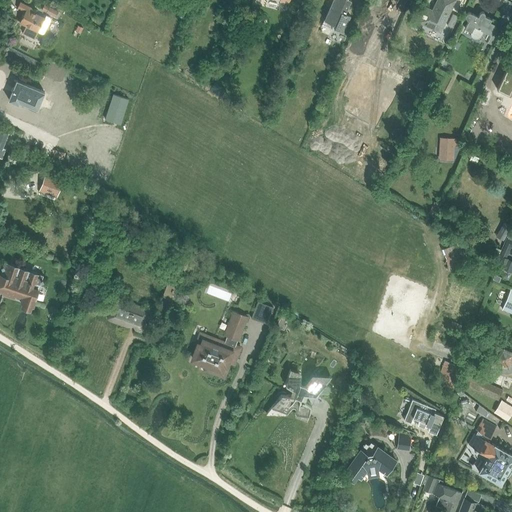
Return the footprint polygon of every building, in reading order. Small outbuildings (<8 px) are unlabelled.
[(331,28),(343,33),(350,17),(345,14),(351,1),(349,0),(332,0),(324,20),(332,24),(331,28)] [(417,22),(440,33),(455,0),(437,0),(433,10),(424,6),(417,22)] [(19,22),(26,26),(22,33),(34,39),(38,32),(43,35),(51,20),(49,17),(46,15),(45,18),(35,13),(35,14),(32,12),(33,9),(20,3),(21,2),(20,2),(17,8),(17,9),(18,8),(25,12),(19,22)] [(40,10),(55,17),(58,11),(43,4),(40,10)] [(467,20),(468,20),(464,28),(471,31),(470,35),(471,37),(472,38),(474,40),(476,40),(479,39),(481,38),(485,30),(490,33),(494,25),(489,22),(491,19),(485,16),(484,13),(483,12),(481,12),(480,13),(478,17),(471,13),(468,13),(465,14),(465,17),(467,20)] [(453,14),(447,25),(452,28),(458,16),(453,14)] [(487,43),(493,46),(499,35),(493,32),(487,43)] [(9,47),(3,57),(34,73),(39,62),(9,47)] [(505,92),(508,86),(510,87),(511,82),(511,69),(507,67),(508,65),(496,89),(500,91),(501,90),(505,92)] [(379,75),(362,68),(350,93),(368,101),(367,101),(371,103),(389,111),(401,85),(383,77),(382,79),(378,77),(379,75)] [(419,79),(416,87),(422,89),(425,82),(419,79)] [(45,92),(17,81),(9,100),(19,104),(20,102),(23,103),(22,105),(36,111),(37,109),(45,92)] [(105,119),(120,124),(128,99),(113,94),(105,119)] [(0,158),(2,159),(5,150),(2,149),(9,133),(0,129),(0,158)] [(457,147),(457,138),(439,137),(438,160),(453,160),(454,147),(457,147)] [(62,150),(55,149),(54,155),(60,157),(62,150)] [(367,179),(375,182),(380,173),(372,170),(367,179)] [(45,177),(40,189),(57,195),(62,183),(45,177)] [(428,213),(434,216),(440,204),(434,201),(428,213)] [(511,226),(504,222),(496,237),(503,241),(507,234),(511,236),(511,226)] [(511,261),(510,261),(511,257),(511,240),(508,239),(501,257),(496,266),(511,273),(511,271),(511,261)] [(442,248),(443,254),(444,254),(449,272),(461,269),(460,263),(471,260),(468,249),(461,251),(459,243),(442,248)] [(0,273),(0,292),(2,293),(2,295),(14,300),(16,296),(22,298),(21,303),(23,304),(23,308),(28,309),(31,306),(33,307),(39,288),(43,275),(4,261),(1,271),(4,272),(3,274),(0,273)] [(502,309),(511,313),(511,289),(510,289),(502,309)] [(273,307),(258,302),(251,318),(267,324),(273,307)] [(225,336),(226,337),(238,341),(239,341),(248,317),(235,311),(225,336)] [(280,318),(276,327),(283,330),(287,320),(280,318)] [(449,327),(459,332),(461,326),(452,321),(449,327)] [(238,341),(226,337),(224,343),(221,341),(211,337),(200,333),(196,344),(200,345),(199,348),(196,347),(192,356),(195,358),(194,362),(202,365),(204,361),(212,364),(209,370),(223,376),(226,369),(230,360),(231,357),(236,359),(238,353),(238,354),(241,347),(236,346),(238,341)] [(511,352),(501,347),(494,361),(508,367),(511,359),(511,352)] [(434,388),(447,393),(451,394),(460,367),(444,361),(434,388)] [(354,385),(362,388),(366,376),(358,373),(354,385)] [(326,383),(311,376),(305,383),(304,384),(303,384),(302,383),(301,382),(301,381),(301,374),(288,375),(285,383),(285,384),(285,385),(285,386),(286,386),(292,390),(290,395),(283,394),(282,394),(281,394),(280,395),(271,407),(287,413),(291,408),(291,407),(292,407),(293,407),(294,407),(295,408),(296,409),(296,410),(296,415),(309,416),(312,407),(312,406),(311,405),(311,404),(305,400),(307,396),(314,396),(315,396),(316,396),(317,395),(326,383)] [(463,384),(498,400),(503,389),(468,374),(463,384)] [(428,430),(436,433),(443,415),(434,412),(435,409),(412,400),(404,420),(411,423),(413,417),(420,420),(417,425),(424,428),(426,423),(430,424),(428,430)] [(511,406),(501,400),(500,402),(494,413),(507,421),(511,412),(511,406)] [(479,404),(475,411),(480,413),(484,416),(487,411),(479,404)] [(482,419),(476,430),(490,438),(496,427),(482,419)] [(398,433),(396,448),(409,450),(411,437),(408,434),(398,433)] [(511,454),(474,433),(468,444),(474,447),(473,448),(475,449),(476,448),(488,455),(478,472),(499,484),(500,485),(501,484),(500,484),(506,475),(507,475),(508,474),(507,473),(510,469),(511,469),(511,467),(510,467),(511,463),(511,454)] [(365,443),(347,468),(351,471),(356,475),(360,478),(366,469),(366,468),(377,467),(378,467),(386,473),(396,460),(371,442),(369,444),(370,445),(369,445),(367,445),(367,444),(365,443)] [(413,482),(420,485),(423,474),(417,472),(413,482)] [(424,490),(439,496),(436,505),(438,506),(437,506),(453,511),(454,511),(462,493),(441,485),(443,481),(428,476),(423,489),(425,489),(424,490)] [(481,494),(468,489),(466,492),(465,496),(478,501),(481,494)] [(472,511),(474,509),(481,511),(484,505),(467,499),(464,498),(458,511),(472,511)]
